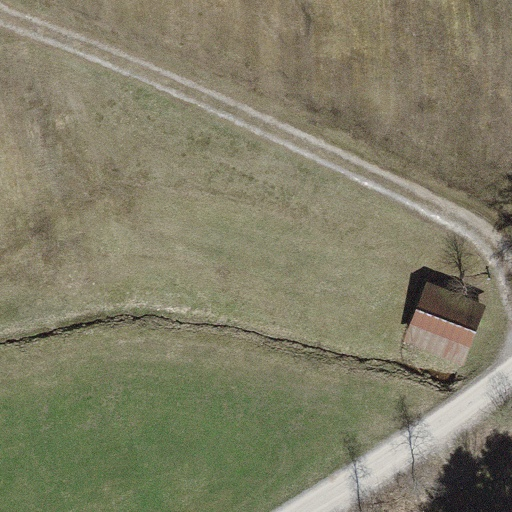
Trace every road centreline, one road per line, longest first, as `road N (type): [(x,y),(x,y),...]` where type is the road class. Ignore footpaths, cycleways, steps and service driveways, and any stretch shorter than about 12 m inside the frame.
road 1 (track): [(511,288),(503,248),(375,172),(0,17)]
road 2 (track): [(511,343),(277,511)]
